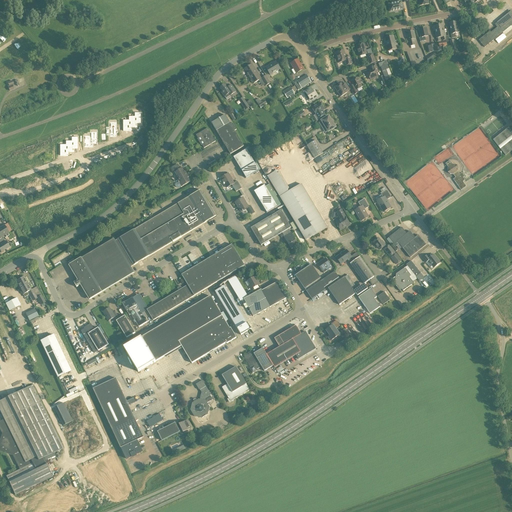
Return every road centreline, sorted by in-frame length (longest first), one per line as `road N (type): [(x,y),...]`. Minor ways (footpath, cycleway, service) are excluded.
road 1 (primary): [(127,511),(270,442),(481,296)]
road 2 (unclassified): [(35,253),(121,201),(224,67),(292,34)]
road 3 (unclassified): [(35,253),(60,309),(75,315),(235,220)]
road 4 (residential): [(304,54),(501,0)]
road 5 (unclassified): [(511,455),(496,383),(502,335),(481,296)]
road 6 (unclassified): [(159,394),(302,310)]
road 7 (unclassified): [(411,210),(323,84)]
road 8 (unknown): [(0,192),(17,195),(77,173),(131,143)]
